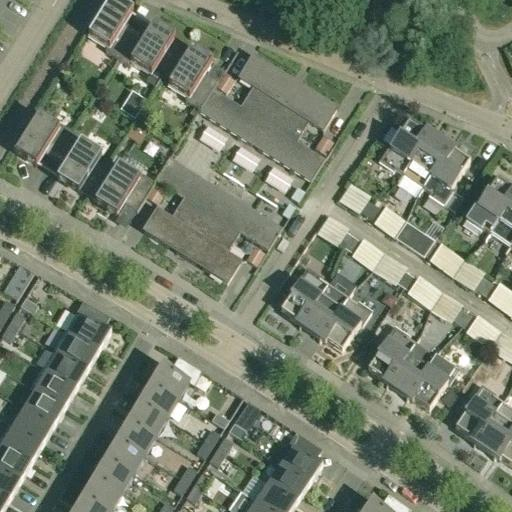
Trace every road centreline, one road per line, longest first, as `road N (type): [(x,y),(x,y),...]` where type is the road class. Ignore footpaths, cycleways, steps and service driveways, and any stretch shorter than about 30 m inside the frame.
road 1 (unclassified): [(241,342),(401,86)]
road 2 (residential): [(156,322),(374,459)]
road 3 (residential): [(401,86),(189,0)]
road 4 (residential): [(156,322),(42,511)]
road 5 (residential): [(169,299),(0,201)]
road 6 (residential): [(0,229),(156,322)]
road 7 (residential): [(389,436),(241,342)]
road 8 (residential): [(489,511),(389,436)]
